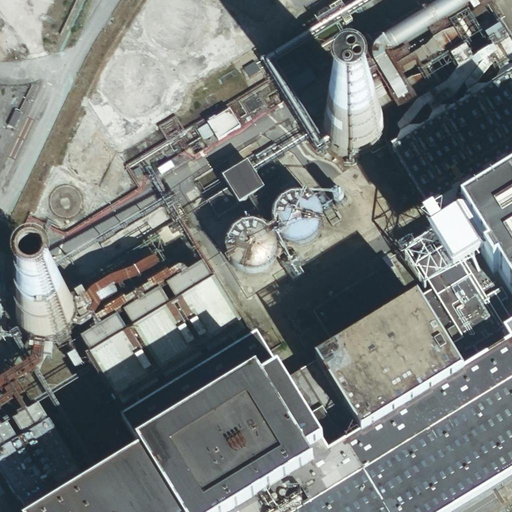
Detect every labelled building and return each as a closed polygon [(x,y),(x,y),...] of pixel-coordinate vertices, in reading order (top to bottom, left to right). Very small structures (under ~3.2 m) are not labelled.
[(465,16),(446,27),(460,48),(465,44),(469,51),(476,46),(473,40),(478,36),(465,16)] [(403,53),(408,59),(395,67),(400,79),(414,70),(453,47),(443,29),(403,53)] [(401,136),(396,147),(420,133),(410,131),(409,130),(424,112),(428,109),(433,115),(428,128),(452,114),(441,111),(456,100),(465,89),(468,95),(464,107),(488,92),(476,90),(490,70),(496,68),(500,76),(493,89),(511,77),(511,70),(508,70),(507,68),(511,65),(511,48),(500,29),(485,38),(492,51),(478,60),(482,67),(483,65),(479,71),(466,49),(451,58),(459,72),(447,87),(428,98),(418,105),(397,130),(401,136)] [(431,66),(425,69),(427,73),(423,76),(419,78),(412,80),(403,86),(409,102),(421,95),(427,89),(433,85),(434,84),(435,89),(442,85),(431,66)] [(396,147),(390,150),(427,210),(429,209),(458,191),(459,191),(489,173),(497,168),(511,158),(511,77),(493,89),(488,92),(464,107),(452,114),(428,128),(420,133),(396,147)] [(364,94),(360,93),(359,93),(355,92),(351,92),(348,93),(342,94),(337,96),(336,98),(332,101),(329,103),(327,106),(325,109),(323,114),(322,118),(321,125),(322,131),(323,135),(326,142),(329,146),(335,150),(340,153),(346,156),(351,156),(357,156),(363,155),(367,153),(370,151),(375,148),(379,144),(381,140),(383,137),(383,135),(385,130),(385,126),(385,122),(385,119),(383,112),(380,107),(375,101),(371,98),(369,96),(364,94)] [(228,109),(206,122),(215,138),(238,125),(228,109)] [(15,111),(8,126),(14,128),(20,114),(15,111)] [(206,122),(195,129),(201,139),(205,137),(209,143),(215,138),(206,122)] [(511,158),(497,168),(510,169),(511,172),(511,158)] [(247,163),(222,179),(238,206),(263,191),(247,163)] [(458,191),(429,209),(443,210),(450,222),(495,195),(489,183),(489,173),(459,191),(475,191),(481,200),(475,204),(458,204),(456,202),(458,191)] [(487,302),(511,343),(511,184),(495,195),(450,222),(405,250),(431,293),(451,324),(487,302)] [(304,197),(302,197),(301,197),(299,196),(294,196),(290,197),(286,198),(283,200),(278,204),(276,206),(273,212),(272,215),(271,221),(272,225),(273,230),(275,235),(277,238),(281,241),(284,243),(286,245),(290,246),(295,247),(299,247),(303,246),(306,245),(310,243),(313,241),(314,240),(317,236),(320,233),(322,227),(322,223),(322,218),(322,216),(320,212),(319,209),(316,205),(313,202),(309,199),(304,197)] [(260,228),(255,227),(254,226),(251,226),(245,226),(242,227),(237,229),(232,233),(229,236),(226,241),(225,246),(224,249),(224,253),(225,256),(226,260),(229,265),(233,269),(236,272),(239,273),(244,275),(248,276),(252,275),(256,275),(260,273),(265,270),(268,267),(270,264),(272,261),(273,258),(274,253),(274,248),(274,246),(273,242),(271,238),(267,234),(265,231),(260,228)] [(389,269),(399,263),(392,252),(381,258),(374,246),(358,256),(373,282),(388,273),(386,270),(389,269)] [(212,283),(201,267),(186,276),(184,272),(180,270),(177,271),(167,276),(166,274),(146,286),(144,290),(124,303),(123,300),(102,313),(103,315),(94,321),(94,320),(100,309),(109,303),(115,300),(111,292),(112,290),(134,282),(152,272),(146,263),(143,264),(130,272),(110,280),(85,299),(81,301),(73,302),(74,306),(75,310),(76,314),(75,318),(75,322),(73,325),(72,329),(79,331),(91,324),(96,331),(80,342),(90,358),(126,335),(116,319),(100,329),(99,326),(135,304),(137,307),(122,315),(132,332),(169,310),(159,293),(143,302),(142,300),(178,278),(180,280),(165,289),(175,306),(212,283)] [(402,268),(399,263),(389,269),(392,274),(402,268)] [(53,284),(49,283),(48,282),(42,282),(36,283),(30,285),(25,288),(21,292),(17,297),(14,303),(13,307),(12,313),(13,319),(14,325),(17,330),(21,335),(25,339),(29,342),(34,344),(35,344),(38,345),(41,345),(44,346),(48,345),(52,345),(55,343),(60,341),(63,339),(66,336),(69,332),(72,329),(73,325),(75,322),(75,318),(76,314),(75,310),(74,306),(73,302),(72,298),(69,295),(67,292),(64,289),(61,287),(57,285),(53,284)] [(126,335),(90,358),(115,401),(240,326),(213,283),(212,283),(175,306),(169,310),(132,332),(126,335)] [(452,511),(511,475),(511,343),(487,302),(451,324),(431,293),(300,374),(385,511),(452,511)] [(311,317),(320,312),(313,301),(303,307),(295,294),(280,304),(295,330),(310,321),(309,319),(311,317)] [(323,317),(320,312),(311,317),(314,322),(323,317)] [(142,456),(175,511),(385,511),(300,374),(284,384),(256,340),(121,422),(142,456)] [(31,360),(28,364),(0,380),(0,393),(31,375),(36,371),(40,367),(41,364),(42,361),(42,359),(44,348),(44,346),(41,345),(38,345),(35,344),(34,344),(34,349),(40,350),(39,356),(32,356),(31,360)] [(50,360),(51,349),(44,348),(42,359),(50,360)] [(294,352),(292,351),(290,351),(288,350),(286,350),(285,350),(282,351),(279,353),(277,355),(276,357),(275,360),(275,364),(275,366),(276,369),(279,372),(281,374),(284,375),(286,375),(289,375),(291,375),(295,373),(297,371),(298,369),(300,365),(300,361),(299,357),(296,354),(294,352)] [(74,354),(66,359),(73,371),(81,367),(74,354)] [(103,391),(97,394),(105,405),(110,401),(103,391)] [(0,473),(19,505),(20,505),(23,510),(78,477),(75,472),(76,471),(48,426),(0,455),(0,473)] [(175,511),(142,456),(49,511),(175,511)]
